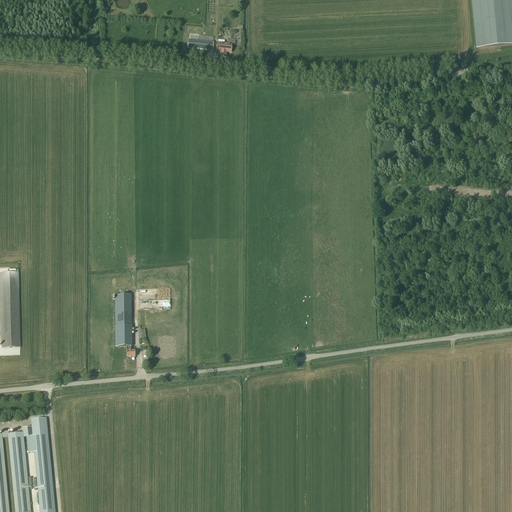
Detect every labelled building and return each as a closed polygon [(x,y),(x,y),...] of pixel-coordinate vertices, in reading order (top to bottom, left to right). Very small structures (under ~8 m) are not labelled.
[(511,0),(472,0),(477,49),(511,45),(511,0)] [(188,48),(212,51),(213,42),(188,40),(188,48)] [(232,45),(217,43),(217,51),(221,51),(220,57),(226,57),(226,52),(231,52),(232,45)] [(20,348),(18,273),(0,273),(2,348),(20,348)] [(130,295),(115,295),(115,347),(126,347),(127,357),(135,357),(134,351),(131,351),(130,295)] [(0,511),(9,511),(2,439),(8,438),(14,511),(31,511),(24,437),(27,437),(28,453),(35,452),(40,511),(55,511),(46,419),(31,420),(32,427),(23,428),(23,433),(8,434),(7,432),(2,432),(2,435),(0,435),(0,511)]
